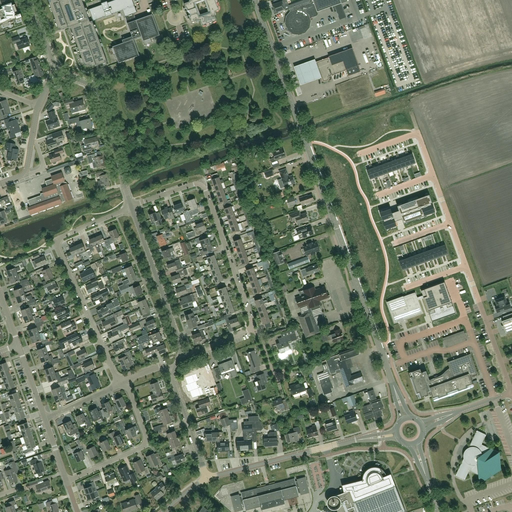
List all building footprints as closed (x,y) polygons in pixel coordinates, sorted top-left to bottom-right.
[(86,10),(85,6),(84,6),(84,4),(82,0),(48,0),(49,0),(59,30),(68,27),(69,29),(71,28),(77,44),(78,46),(85,66),(89,64),(90,67),(97,64),(98,65),(107,62),(93,23),(93,21),(88,9),(86,10)] [(88,9),(93,21),(100,18),(122,10),(132,36),(122,40),(123,42),(113,46),(113,47),(115,54),(118,63),(139,55),(134,39),(142,36),(143,41),(144,40),(151,38),(160,35),(152,14),(136,20),(134,13),(137,12),(132,0),(114,0),(106,3),(102,4),(102,3),(101,3),(102,4),(88,9)] [(196,21),(197,22),(200,21),(202,26),(207,25),(206,24),(212,22),(213,23),(217,21),(215,15),(216,15),(215,11),(220,10),(219,5),(218,6),(215,0),(190,0),(189,1),(190,2),(184,3),(185,8),(184,8),(184,11),(184,12),(186,16),(187,19),(189,19),(191,23),(196,21)] [(279,0),(280,2),(272,5),(275,13),(285,9),(284,6),(288,4),(286,0),(279,0)] [(309,0),(310,2),(289,9),(290,12),(286,17),(285,23),(287,30),(292,34),(299,35),(305,33),(310,28),(311,21),(310,18),(317,16),(318,14),(317,12),(334,6),(339,20),(346,18),(341,4),(340,0),(309,0)] [(0,25),(2,25),(3,28),(10,25),(9,22),(16,19),(17,22),(21,21),(20,18),(22,17),(21,13),(18,14),(15,4),(12,5),(11,3),(3,6),(3,8),(0,9),(0,25)] [(349,34),(351,41),(364,38),(362,34),(364,33),(363,30),(349,34)] [(19,37),(12,39),(14,44),(17,43),(19,50),(30,46),(27,38),(20,40),(19,37)] [(329,57),(316,62),(321,78),(322,81),(325,82),(328,81),(329,79),(329,77),(346,71),(346,70),(358,66),(352,48),(329,57)] [(21,69),(13,72),(18,85),(26,81),(28,86),(36,83),(34,78),(43,75),(37,60),(36,57),(25,61),(26,64),(30,62),(34,75),(24,78),(21,69)] [(311,82),(321,78),(316,62),(315,60),(305,63),(294,67),(300,85),(311,82)] [(360,71),(358,66),(346,70),(346,71),(348,76),(360,71)] [(384,89),(374,92),(376,97),(386,94),(384,89)] [(0,109),(8,107),(6,100),(1,102),(0,98),(0,109)] [(65,105),(69,104),(72,113),(79,111),(79,113),(86,111),(85,109),(83,100),(74,103),(73,99),(64,102),(65,105)] [(8,107),(0,109),(0,111),(1,114),(0,114),(0,118),(0,120),(7,117),(6,114),(11,113),(8,107)] [(50,120),(46,121),(49,130),(60,126),(57,117),(56,118),(54,111),(48,114),(50,120)] [(78,117),(67,120),(68,120),(69,125),(77,122),(78,127),(82,126),(82,129),(87,128),(87,131),(93,129),(92,126),(90,119),(79,121),(78,117)] [(17,120),(16,119),(11,121),(10,118),(4,120),(6,125),(8,125),(9,129),(19,125),(18,123),(18,122),(18,120),(17,120)] [(19,125),(9,129),(11,133),(9,134),(10,138),(16,136),(15,133),(21,132),(19,125)] [(53,138),(46,141),(48,147),(49,147),(49,149),(57,146),(56,143),(64,140),(61,131),(52,134),(53,138)] [(85,145),(82,146),(84,153),(92,150),(91,147),(99,145),(97,137),(84,141),(85,145)] [(7,143),(6,150),(9,151),(7,160),(16,161),(17,154),(18,154),(18,150),(15,149),(15,144),(7,143)] [(56,162),(61,160),(59,154),(63,152),(62,148),(54,150),(55,153),(49,155),(52,163),(53,163),(53,164),(54,164),(56,163),(56,162)] [(274,157),(270,159),(272,165),(279,163),(278,160),(286,157),(283,148),(272,152),(274,157)] [(89,164),(92,163),(94,169),(104,166),(102,156),(96,157),(95,154),(87,156),(89,164)] [(409,155),(407,156),(411,165),(416,163),(412,154),(409,155)] [(286,169),(279,171),(282,179),(285,187),(289,185),(289,186),(292,185),(292,184),(295,183),(292,175),(289,177),(286,169)] [(370,169),(367,170),(370,179),(375,178),(371,169),(370,169)] [(264,173),(266,178),(274,176),(272,170),(264,173)] [(103,172),(95,174),(96,178),(100,177),(101,181),(98,182),(99,188),(102,187),(110,186),(107,174),(104,175),(103,172)] [(41,195),(36,197),(28,200),(30,207),(28,208),(30,215),(38,212),(62,204),(61,202),(66,201),(73,199),(68,184),(67,184),(65,185),(64,183),(64,181),(65,181),(62,173),(51,176),(52,179),(45,181),(47,187),(42,189),(43,193),(44,194),(41,195)] [(218,174),(211,176),(213,180),(212,180),(214,186),(221,183),(224,182),(223,180),(220,180),(218,174)] [(221,183),(214,186),(216,192),(223,189),(221,183)] [(234,189),(232,186),(223,189),(216,192),(218,198),(225,195),(224,193),(234,189)] [(223,203),(224,206),(230,203),(231,203),(230,200),(227,201),(225,195),(218,198),(220,204),(223,203)] [(305,207),(304,204),(310,202),(310,201),(314,200),(312,195),(308,196),(308,195),(299,198),(301,205),(302,208),(305,207)] [(391,208),(379,212),(382,220),(384,220),(384,221),(383,222),(386,229),(397,225),(395,221),(402,219),(403,223),(435,212),(432,204),(431,204),(431,203),(432,202),(429,195),(397,206),(399,210),(392,213),(391,208)] [(287,199),(285,200),(286,202),(288,201),(289,207),(296,204),(294,197),(287,199)] [(197,214),(197,213),(198,213),(196,208),(197,208),(194,199),(188,201),(191,210),(190,210),(190,211),(188,211),(191,219),(198,216),(197,214)] [(184,211),(184,210),(182,203),(174,206),(177,213),(182,211),(186,221),(184,222),(186,226),(193,223),(191,219),(188,211),(188,210),(184,211)] [(231,206),(230,203),(224,206),(225,208),(224,209),(226,215),(233,212),(231,206)] [(268,222),(265,214),(262,215),(260,207),(257,208),(263,224),(268,222)] [(171,208),(168,209),(168,208),(161,211),(164,218),(168,217),(169,220),(174,218),(171,208)] [(233,212),(226,215),(228,221),(235,218),(233,212)] [(296,220),(298,224),(309,220),(306,213),(299,215),(298,212),(289,215),(292,222),(296,220)] [(158,226),(163,224),(161,218),(158,219),(156,213),(149,215),(152,222),(155,221),(157,226),(158,226)] [(235,218),(228,221),(231,227),(238,224),(235,218)] [(194,228),(197,235),(202,233),(200,230),(205,228),(203,222),(196,225),(197,227),(194,228)] [(240,230),(238,224),(231,227),(233,233),(240,230)] [(304,225),(296,228),(298,235),(299,235),(300,238),(304,237),(314,234),(311,227),(305,229),(304,225)] [(108,239),(111,247),(112,250),(116,249),(114,242),(118,240),(117,238),(119,237),(116,229),(109,232),(111,238),(108,239)] [(163,234),(160,235),(157,236),(158,239),(160,246),(166,244),(165,241),(167,240),(166,238),(172,235),(174,235),(172,231),(171,232),(171,231),(166,233),(164,233),(163,234)] [(256,240),(254,234),(253,231),(248,233),(249,236),(252,235),(254,241),(256,240)] [(102,235),(95,237),(101,250),(101,252),(102,254),(104,253),(103,250),(103,249),(101,246),(103,245),(102,243),(105,241),(108,249),(111,247),(108,239),(104,241),(102,235)] [(91,244),(89,245),(91,251),(94,250),(92,247),(95,245),(98,253),(101,252),(101,250),(95,237),(89,240),(91,244)] [(202,246),(210,243),(208,237),(203,239),(202,237),(195,239),(196,242),(197,244),(201,243),(202,246)] [(236,247),(243,245),(241,239),(234,241),(236,247)] [(310,245),(309,244),(307,244),(308,245),(303,247),(304,249),(302,250),(303,253),(305,252),(306,255),(311,254),(311,255),(316,253),(315,252),(320,251),(316,242),(310,245)] [(76,246),(80,255),(86,252),(82,243),(76,246)] [(210,243),(202,246),(203,250),(199,251),(201,256),(202,256),(209,254),(208,251),(212,249),(210,243)] [(245,251),(243,245),(236,247),(238,253),(245,251)] [(445,245),(440,246),(443,255),(444,255),(448,254),(445,245)] [(69,248),(71,252),(67,253),(69,259),(74,258),(73,255),(76,254),(78,258),(81,257),(80,255),(76,246),(69,248)] [(169,249),(162,251),(165,258),(168,257),(169,259),(174,257),(173,255),(171,256),(170,252),(174,251),(173,248),(169,249)] [(247,257),(245,251),(238,253),(240,259),(247,257)] [(280,252),(280,251),(273,253),(277,265),(284,262),(282,257),(283,257),(281,251),(280,252)] [(120,255),(116,257),(115,254),(109,257),(110,260),(117,258),(117,259),(121,258),(123,262),(129,260),(126,253),(120,255)] [(209,264),(217,261),(214,255),(207,258),(209,264)] [(310,262),(308,256),(294,262),(288,264),(290,269),(296,267),(310,262)] [(44,257),(35,261),(32,262),(35,268),(47,263),(44,257)] [(247,257),(240,259),(242,265),(249,263),(247,257)] [(182,266),(179,259),(174,261),(175,262),(167,265),(169,271),(175,269),(176,272),(177,272),(183,270),(190,267),(189,265),(185,267),(185,265),(182,266)] [(404,259),(399,261),(402,270),(406,269),(407,268),(404,259)] [(264,261),(261,262),(263,266),(264,269),(267,268),(270,267),(267,260),(265,260),(264,261)] [(219,267),(217,261),(209,264),(211,270),(219,267)] [(80,274),(83,281),(95,276),(92,270),(97,267),(95,263),(90,265),(92,268),(85,271),(86,272),(80,274)] [(309,268),(301,270),(303,277),(308,275),(308,274),(311,273),(311,274),(319,271),(317,264),(309,267),(309,268)] [(113,274),(122,270),(121,266),(111,270),(113,274)] [(127,275),(134,273),(131,266),(125,269),(127,275)] [(19,267),(15,268),(7,271),(9,277),(17,274),(16,271),(20,270),(19,267)] [(183,270),(177,272),(178,275),(171,277),(174,284),(181,281),(182,284),(188,282),(187,279),(181,281),(179,276),(184,274),(185,275),(190,273),(192,273),(190,267),(183,270)] [(219,267),(211,270),(213,276),(221,274),(219,267)] [(36,271),(37,274),(42,272),(46,281),(53,278),(49,268),(44,270),(43,268),(36,271)] [(248,276),(255,274),(253,268),(246,270),(248,276)] [(127,275),(129,279),(122,281),(123,285),(118,287),(120,291),(133,286),(129,287),(128,283),(130,282),(137,279),(134,273),(127,275)] [(17,274),(9,277),(11,283),(20,280),(17,274)] [(221,274),(213,276),(216,283),(223,280),(221,274)] [(255,274),(248,276),(251,282),(258,280),(255,274)] [(101,280),(99,281),(97,278),(91,281),(92,284),(86,287),(89,293),(99,289),(100,291),(105,288),(101,280)] [(182,284),(184,284),(185,286),(176,289),(178,296),(187,293),(186,289),(189,288),(193,287),(192,284),(198,281),(197,278),(193,280),(191,281),(188,282),(182,284)] [(260,286),(258,280),(251,282),(253,288),(260,286)] [(21,284),(22,288),(14,290),(16,297),(25,294),(23,290),(26,290),(25,287),(30,285),(29,281),(21,284)] [(423,295),(417,298),(418,300),(424,298),(432,322),(456,313),(444,282),(421,290),(423,295)] [(49,283),(43,286),(45,289),(47,288),(50,294),(59,290),(56,283),(50,286),(49,283)] [(120,291),(120,292),(116,293),(118,297),(122,295),(121,294),(129,291),(131,294),(132,293),(134,297),(137,296),(143,293),(139,286),(134,288),(133,286),(120,291)] [(260,286),(253,288),(255,294),(262,292),(260,286)] [(220,296),(228,293),(226,287),(218,289),(220,296)] [(328,297),(327,292),(325,289),(323,290),(323,288),(316,290),(316,289),(314,290),(313,287),(302,291),(298,292),(300,296),(295,298),(299,307),(302,315),(299,316),(306,337),(314,334),(320,332),(318,325),(327,322),(325,317),(324,317),(319,302),(320,301),(320,300),(328,297)] [(96,293),(91,296),(92,298),(91,299),(94,305),(96,304),(98,304),(100,302),(103,301),(102,298),(105,297),(105,296),(109,294),(108,293),(108,292),(106,289),(96,293)] [(415,292),(387,302),(395,323),(423,313),(415,292)] [(230,299),(228,293),(220,296),(223,302),(230,299)] [(25,294),(16,297),(18,303),(26,300),(28,304),(35,301),(34,298),(33,299),(31,295),(26,297),(25,294)] [(194,297),(193,294),(188,296),(189,298),(180,302),(182,308),(186,306),(187,307),(193,305),(192,302),(195,301),(194,297)] [(55,296),(49,299),(43,302),(44,305),(50,302),(53,308),(56,307),(65,303),(62,296),(56,299),(55,296)] [(141,308),(148,306),(145,299),(144,300),(143,297),(132,302),(133,305),(139,303),(141,308)] [(497,313),(511,308),(509,302),(507,302),(505,297),(495,300),(497,306),(495,307),(497,313)] [(257,307),(264,304),(262,298),(255,300),(257,307)] [(230,299),(223,302),(225,308),(233,306),(230,299)] [(28,304),(29,307),(21,310),(23,317),(34,313),(32,306),(36,304),(35,301),(28,304)] [(107,306),(97,311),(100,317),(111,313),(109,310),(114,308),(113,305),(111,301),(106,303),(107,306)] [(264,304),(257,307),(259,313),(266,310),(264,304)] [(148,306),(141,308),(138,309),(141,316),(142,315),(143,317),(150,315),(149,312),(150,312),(148,306)] [(225,308),(227,314),(223,316),(224,319),(227,318),(232,316),(231,313),(235,312),(233,306),(225,308)] [(64,308),(61,309),(52,313),(53,316),(56,315),(59,321),(62,320),(71,316),(68,309),(65,311),(64,308)] [(268,316),(266,310),(259,313),(261,318),(268,316)] [(34,313),(23,317),(26,323),(34,320),(35,324),(48,319),(47,317),(42,319),(42,318),(40,319),(39,317),(36,318),(35,316),(33,317),(32,314),(34,313)] [(112,315),(113,318),(102,323),(105,329),(117,324),(118,323),(116,318),(119,317),(117,313),(112,315)] [(197,315),(194,316),(193,313),(185,315),(187,322),(198,318),(197,315)] [(502,326),(503,329),(504,328),(506,333),(511,330),(511,313),(503,317),(504,320),(502,321),(503,326),(502,326)] [(268,316),(261,318),(263,325),(270,322),(271,323),(273,322),(272,319),(270,319),(268,316)] [(199,321),(198,318),(187,322),(190,328),(197,325),(196,322),(199,321)] [(227,318),(224,319),(215,323),(216,326),(217,328),(219,327),(218,325),(226,322),(228,326),(231,325),(231,327),(239,324),(237,318),(230,321),(229,319),(228,319),(227,318)] [(35,324),(36,328),(28,330),(31,337),(39,334),(38,331),(41,330),(40,327),(43,326),(42,324),(45,324),(44,323),(49,321),(48,319),(35,324)] [(156,325),(154,319),(146,322),(147,325),(144,326),(146,330),(149,328),(149,330),(156,327),(156,325)] [(70,321),(67,322),(61,325),(64,331),(66,329),(68,333),(77,329),(74,322),(71,323),(70,321)] [(138,322),(129,326),(131,331),(141,327),(138,322)] [(120,330),(118,327),(113,329),(114,332),(108,335),(111,341),(120,337),(123,336),(120,330)] [(321,336),(323,342),(333,339),(334,342),(343,339),(341,332),(340,332),(339,329),(335,331),(336,333),(327,336),(326,334),(321,336)] [(203,330),(199,331),(200,333),(192,336),(196,344),(206,340),(206,339),(209,338),(207,335),(205,336),(203,330)] [(464,331),(443,338),(444,342),(465,334),(464,331)] [(159,332),(148,336),(147,334),(136,338),(136,339),(135,339),(138,345),(139,344),(139,345),(151,340),(153,344),(156,343),(155,342),(162,339),(159,332)] [(39,334),(31,337),(33,343),(41,340),(42,344),(44,343),(50,341),(49,339),(48,339),(44,340),(43,336),(42,336),(41,333),(39,334)] [(291,351),(291,350),(288,341),(292,340),(292,341),(297,339),(295,333),(278,339),(280,343),(276,344),(279,352),(278,353),(280,358),(286,356),(287,355),(287,354),(287,352),(288,353),(290,352),(291,351)] [(67,338),(68,341),(71,340),(74,346),(83,342),(80,335),(74,338),(73,335),(67,338)] [(126,339),(124,339),(118,341),(119,344),(113,347),(116,353),(125,349),(123,343),(125,342),(127,341),(126,339)] [(164,345),(163,342),(145,350),(148,355),(158,351),(160,354),(167,351),(164,345)] [(46,347),(45,347),(37,350),(40,356),(48,353),(47,351),(46,347)] [(327,363),(329,369),(330,374),(331,374),(336,372),(335,371),(340,369),(346,386),(346,387),(353,384),(353,383),(364,379),(361,373),(353,376),(351,377),(350,374),(351,373),(350,368),(351,368),(349,364),(352,363),(350,358),(359,354),(356,347),(342,352),(342,353),(339,354),(336,355),(335,356),(334,354),(325,357),(327,363)] [(84,349),(81,351),(76,353),(79,359),(77,360),(79,363),(80,363),(85,360),(84,357),(87,355),(84,349)] [(128,355),(126,356),(119,359),(124,369),(131,366),(133,365),(130,359),(132,357),(130,351),(127,352),(128,355)] [(254,351),(247,353),(252,368),(250,369),(252,373),(260,370),(259,366),(261,365),(257,357),(254,351)] [(49,356),(48,353),(40,356),(42,363),(50,360),(51,363),(59,361),(58,358),(53,360),(52,355),(49,356)] [(421,372),(420,369),(409,372),(418,399),(423,397),(429,395),(429,393),(430,393),(432,398),(433,400),(448,395),(453,393),(473,386),(472,382),(470,376),(471,375),(472,377),(476,376),(478,375),(470,354),(466,355),(464,356),(447,362),(449,368),(447,369),(446,371),(445,372),(444,373),(442,374),(441,375),(439,376),(438,377),(437,375),(434,376),(435,378),(433,379),(429,380),(428,377),(428,375),(426,370),(421,372)] [(232,360),(218,365),(219,367),(215,369),(218,379),(221,378),(221,375),(231,372),(232,377),(237,375),(232,360)] [(84,364),(85,367),(83,368),(86,375),(91,372),(90,369),(95,367),(92,361),(84,364)] [(0,371),(8,369),(6,362),(0,364),(0,371)] [(322,365),(324,371),(324,372),(318,375),(321,385),(324,395),(332,392),(331,389),(333,388),(331,381),(329,377),(329,375),(330,374),(329,369),(327,363),(322,365)] [(53,367),(51,367),(44,370),(47,376),(55,373),(53,367)] [(8,369),(0,371),(0,372),(2,377),(10,375),(8,369)] [(86,375),(84,375),(86,378),(87,378),(91,386),(90,386),(92,390),(100,386),(95,374),(93,375),(92,372),(91,372),(86,375)] [(57,379),(55,373),(47,376),(49,382),(57,379)] [(196,373),(185,377),(187,384),(185,385),(188,392),(190,391),(192,398),(203,394),(201,387),(198,388),(196,382),(199,381),(196,373)] [(67,377),(57,380),(58,383),(65,381),(75,377),(73,374),(68,376),(67,377)] [(259,381),(253,383),(254,386),(257,385),(259,390),(266,388),(264,382),(266,381),(264,374),(257,376),(259,381)] [(12,380),(10,375),(2,377),(4,383),(12,380)] [(335,388),(341,387),(339,378),(333,380),(335,388)] [(14,387),(12,380),(4,383),(6,390),(14,387)] [(65,381),(58,383),(60,387),(52,390),(54,396),(62,393),(61,390),(65,389),(63,385),(66,384),(65,381)] [(154,394),(161,392),(157,382),(151,385),(154,394)] [(296,384),(290,386),(293,395),(306,390),(303,382),(296,384)] [(248,389),(243,391),(245,397),(247,403),(252,401),(248,389)] [(370,404),(361,407),(366,420),(375,417),(375,419),(383,416),(380,409),(383,407),(381,400),(378,401),(374,390),(367,392),(371,401),(369,402),(370,404)] [(12,394),(11,391),(3,393),(5,397),(8,396),(10,401),(18,398),(16,392),(12,394)] [(66,392),(62,393),(54,396),(56,403),(66,399),(67,402),(73,398),(72,396),(68,398),(66,392)] [(161,392),(154,394),(151,396),(153,402),(164,399),(161,392)] [(347,397),(342,399),(343,402),(348,400),(350,407),(352,406),(357,404),(353,395),(347,397)] [(122,415),(121,413),(119,408),(126,405),(122,397),(115,400),(117,404),(115,406),(118,414),(119,416),(122,415)] [(21,404),(18,398),(10,401),(12,407),(21,404)] [(209,413),(206,406),(211,405),(209,398),(198,402),(200,407),(196,408),(199,416),(209,413)] [(286,399),(282,401),(281,398),(277,400),(278,400),(273,402),(276,410),(280,408),(282,412),(290,409),(287,403),(286,399)] [(101,410),(105,419),(105,418),(110,416),(108,412),(112,410),(109,402),(102,405),(104,409),(101,410)] [(21,404),(12,407),(14,413),(23,410),(21,404)] [(161,406),(161,407),(159,404),(153,406),(154,409),(155,412),(159,411),(161,418),(170,415),(167,408),(162,409),(161,406)] [(105,419),(101,410),(98,412),(97,408),(90,412),(93,419),(93,420),(94,422),(101,418),(102,420),(105,419)] [(222,412),(223,415),(220,416),(223,427),(231,424),(226,411),(224,408),(221,409),(222,412)] [(25,417),(23,410),(14,413),(17,419),(25,417)] [(355,413),(354,410),(349,412),(350,414),(345,416),(347,423),(353,421),(354,422),(358,421),(355,413)] [(83,414),(76,417),(80,425),(86,422),(89,427),(92,426),(88,416),(85,418),(83,414)] [(161,418),(164,424),(160,426),(160,425),(153,428),(155,433),(162,431),(168,428),(167,424),(172,422),(170,415),(161,418)] [(332,422),(326,424),(328,431),(337,428),(335,420),(332,421),(332,422)] [(73,435),(74,435),(79,432),(75,424),(73,425),(71,421),(64,424),(67,432),(68,432),(68,433),(69,435),(71,436),(73,435)] [(243,432),(244,441),(237,441),(238,450),(252,449),(252,441),(257,441),(256,427),(255,427),(255,422),(252,422),(252,423),(249,423),(249,421),(245,421),(243,422),(243,425),(243,432)] [(21,431),(29,428),(27,422),(19,425),(21,431)] [(310,429),(307,430),(309,437),(318,435),(317,430),(316,425),(315,425),(313,426),(313,427),(310,428),(310,429)] [(124,426),(121,427),(125,436),(128,434),(130,438),(137,435),(135,432),(138,430),(136,426),(133,427),(126,430),(124,426)] [(289,434),(285,435),(287,443),(291,442),(299,440),(298,434),(301,433),(299,427),(293,428),(295,432),(289,434)] [(29,428),(21,431),(23,437),(31,434),(29,428)] [(168,428),(162,431),(163,434),(167,432),(170,441),(178,438),(175,431),(170,433),(168,428)] [(204,429),(201,430),(202,433),(204,436),(205,436),(205,441),(213,441),(212,432),(212,430),(205,430),(204,429)] [(486,435),(477,430),(455,476),(465,480),(469,470),(478,474),(479,481),(481,483),(501,469),(499,451),(498,452),(491,448),(490,449),(481,444),(486,435)] [(121,434),(116,436),(114,432),(109,434),(112,441),(115,440),(117,446),(124,442),(121,434)] [(214,432),(212,432),(213,441),(218,441),(219,441),(219,438),(222,438),(222,432),(214,432)] [(268,438),(264,438),(265,446),(275,445),(278,445),(278,442),(277,434),(277,432),(270,432),(268,435),(268,438)] [(33,440),(31,434),(23,437),(25,443),(33,440)] [(170,441),(172,448),(173,451),(169,452),(170,456),(173,455),(177,453),(175,447),(180,445),(178,438),(170,441)] [(25,443),(22,444),(23,447),(26,446),(27,449),(24,450),(25,454),(34,451),(33,448),(36,447),(33,440),(25,443)] [(107,440),(100,443),(104,451),(111,448),(107,440)] [(221,441),(218,442),(217,442),(218,451),(230,450),(229,441),(221,442),(221,441)] [(84,450),(82,445),(77,448),(79,452),(74,454),(78,462),(85,459),(83,455),(86,453),(84,450)] [(94,446),(87,450),(91,457),(98,454),(94,446)] [(154,453),(147,457),(152,467),(159,464),(160,466),(162,465),(162,463),(159,455),(155,456),(154,454),(154,453)] [(173,455),(170,456),(167,457),(169,462),(176,460),(177,464),(185,461),(183,454),(174,457),(173,455)] [(17,481),(15,474),(18,472),(12,457),(8,459),(11,469),(5,471),(6,475),(7,474),(10,483),(17,481)] [(36,459),(30,461),(31,465),(33,465),(36,474),(37,474),(38,476),(39,477),(43,475),(42,472),(45,471),(41,462),(38,463),(37,458),(36,459)] [(144,468),(141,460),(133,463),(138,473),(144,470),(146,475),(150,473),(147,466),(144,468)] [(123,467),(119,469),(124,481),(130,479),(132,483),(138,480),(134,473),(131,474),(127,466),(123,468),(123,467)] [(402,511),(405,511),(397,491),(395,486),(391,474),(386,476),(386,475),(386,474),(385,473),(385,472),(384,472),(384,471),(383,470),(382,470),(382,469),(381,468),(380,468),(379,468),(378,467),(377,467),(376,467),(375,467),(374,467),(373,467),(372,467),(371,467),(370,468),(369,468),(368,469),(367,469),(366,470),(366,471),(365,471),(364,472),(364,473),(364,474),(363,474),(363,475),(363,476),(363,477),(363,478),(362,479),(362,480),(358,481),(351,482),(342,485),(344,492),(339,494),(337,495),(333,497),(332,497),(331,497),(331,498),(330,498),(330,499),(329,499),(329,500),(328,501),(328,502),(328,503),(328,504),(329,504),(329,505),(329,506),(330,506),(330,507),(331,507),(332,508),(333,508),(334,508),(335,508),(336,508),(337,511),(402,511)] [(114,473),(105,477),(109,485),(118,481),(114,473)] [(239,494),(231,497),(235,511),(243,510),(243,508),(245,508),(245,510),(245,509),(258,506),(258,505),(261,505),(262,509),(284,503),(283,499),(286,498),(286,501),(299,497),(300,497),(299,494),(301,493),(301,494),(309,492),(305,477),(297,479),(297,481),(295,481),(295,479),(294,479),(241,493),(241,495),(239,496),(239,494)] [(37,481),(30,484),(29,484),(25,485),(26,489),(36,486),(38,493),(51,489),(48,481),(38,485),(37,481)] [(96,491),(93,482),(87,484),(88,487),(84,489),(87,495),(94,492),(96,491)] [(156,488),(151,493),(157,500),(164,494),(162,492),(166,488),(162,483),(156,488)] [(95,496),(94,492),(87,495),(89,500),(92,499),(93,502),(100,500),(98,495),(95,496)] [(122,504),(124,511),(129,511),(138,509),(136,504),(138,503),(139,504),(142,503),(139,495),(135,496),(137,499),(134,500),(122,504)] [(43,503),(38,505),(40,509),(45,507),(45,506),(47,505),(47,507),(49,506),(51,511),(58,511),(57,508),(58,508),(56,503),(54,504),(52,500),(46,502),(43,503)] [(8,503),(9,506),(6,508),(7,511),(14,511),(16,511),(14,505),(15,504),(14,501),(8,503)]
